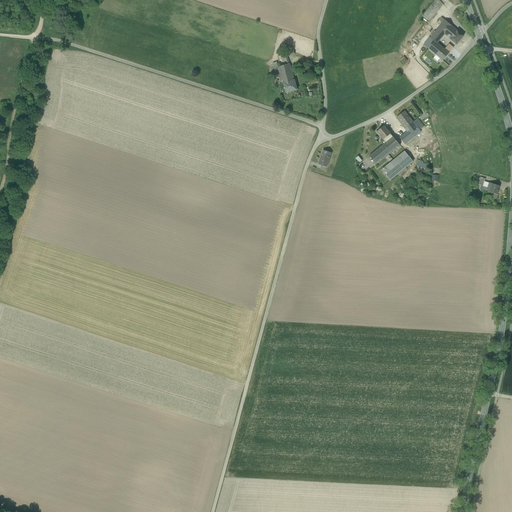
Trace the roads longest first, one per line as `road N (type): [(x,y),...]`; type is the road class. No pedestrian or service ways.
road 1 (track): [(213,511),(319,135)]
road 2 (track): [(322,126),(58,40),(0,35)]
road 3 (track): [(319,135),(383,114),(440,76),(479,37)]
road 4 (secondary): [(511,216),(488,393)]
road 5 (track): [(32,38),(0,195)]
road 6 (track): [(322,126),(317,31),(326,0)]
road 7 (secondary): [(488,393),(463,511)]
